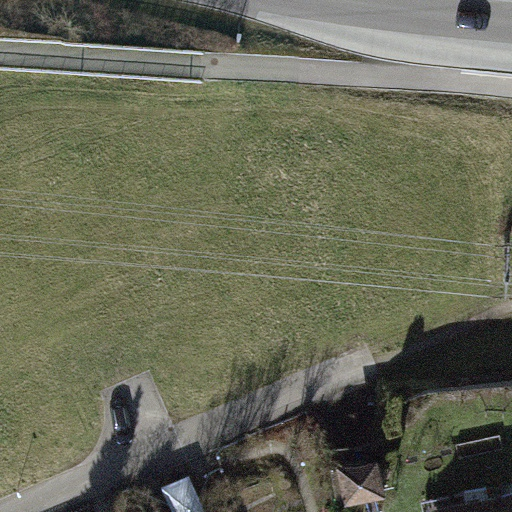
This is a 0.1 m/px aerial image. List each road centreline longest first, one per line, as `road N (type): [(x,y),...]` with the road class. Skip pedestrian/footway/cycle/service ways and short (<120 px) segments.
road 1 (residential): [(38,511),(347,382)]
road 2 (primary): [(347,0),(511,20)]
